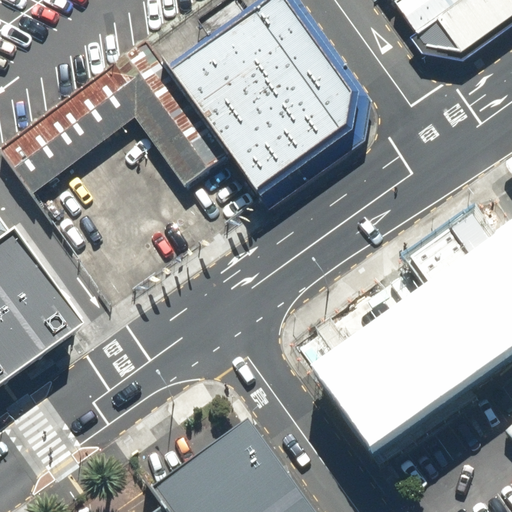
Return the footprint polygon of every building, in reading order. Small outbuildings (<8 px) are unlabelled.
[(371,121),(284,0),(174,79),(261,200),(371,121)] [(439,25),(473,0),(408,0),(396,9),(418,40),(439,25)] [(511,0),(473,0),(439,25),(464,59),(511,24),(511,0)] [(229,162),(146,46),(0,150),(35,199),(140,124),(188,191),(229,162)] [(479,274),(454,239),(417,266),(442,300),(479,274)] [(4,243),(0,246),(0,377),(66,331),(4,243)] [(511,358),(511,252),(331,381),(382,451),(511,358)] [(156,496),(167,511),(311,511),(251,427),(156,496)]
